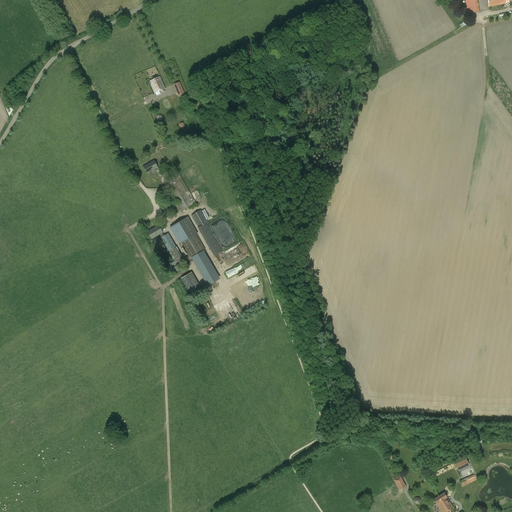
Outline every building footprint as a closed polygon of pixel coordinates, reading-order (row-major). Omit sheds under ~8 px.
[(468,14),(479,12),(476,0),(455,0),(456,2),(465,0),(467,13),(468,14)] [(150,81),(155,93),(165,89),(160,77),(150,81)] [(173,85),(178,96),(184,93),(179,82),(173,85)] [(147,173),(158,167),(154,161),(143,167),(147,173)] [(183,213),(197,205),(179,174),(165,181),(183,213)] [(209,249),(210,248),(214,255),(222,251),(206,224),(208,223),(201,210),(191,216),(199,229),(198,229),(209,249)] [(187,218),(171,227),(180,244),(181,244),(189,259),(191,258),(204,251),(205,250),(196,234),(197,234),(187,218)] [(164,236),(162,233),(158,226),(148,232),(152,239),(159,234),(161,237),(160,238),(168,251),(170,250),(178,265),(185,261),(177,247),(176,247),(168,233),(164,236)] [(191,258),(208,287),(221,279),(204,251),(191,258)] [(202,290),(191,272),(180,279),(190,296),(202,290)] [(474,476),(473,475),(459,481),(462,487),(466,485),(467,487),(478,482),(475,476),(474,476)] [(399,489),(405,486),(400,476),(394,479),(399,489)] [(439,497),(448,511),(454,508),(452,506),(444,493),(439,497)] [(447,511),(448,511),(439,497),(434,500),(437,505),(441,511),(447,511)]
